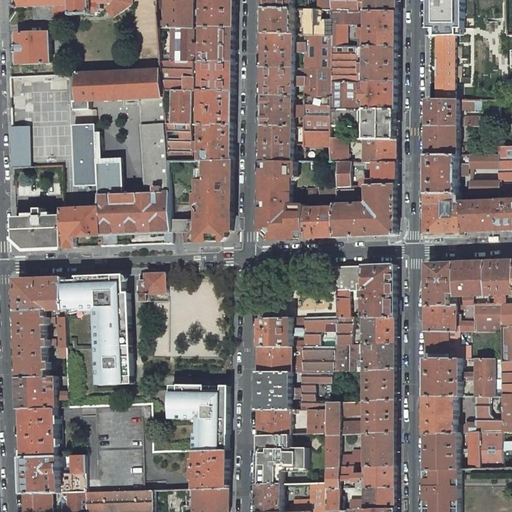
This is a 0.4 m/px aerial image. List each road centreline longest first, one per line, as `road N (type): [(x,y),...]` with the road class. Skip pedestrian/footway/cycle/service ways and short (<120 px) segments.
road 1 (residential): [(414,248),(414,511)]
road 2 (residential): [(249,256),(252,0)]
road 3 (residential): [(246,511),(249,256)]
road 4 (residential): [(415,0),(414,248)]
road 5 (residential): [(249,256),(2,266)]
road 6 (residential): [(2,266),(13,511)]
road 7 (residential): [(414,248),(249,256)]
